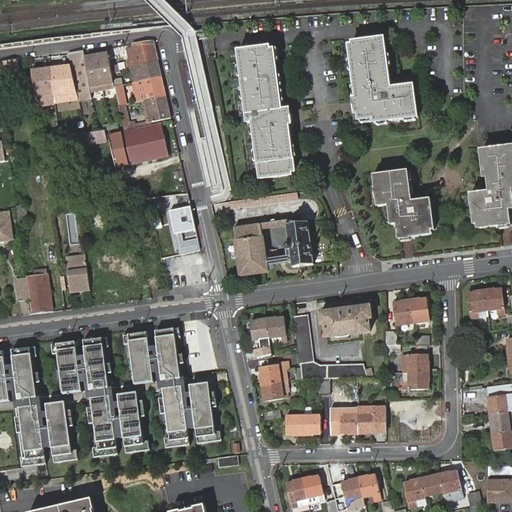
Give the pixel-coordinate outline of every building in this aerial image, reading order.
[(352,60),(353,72),(354,79),(355,87),(356,97),(356,98),(356,100),(358,113),(358,122),(361,121),(371,120),(374,120),(374,123),(377,123),(387,122),(389,122),(403,120),(406,120),(415,119),(418,119),(415,86),(399,88),(393,88),(389,88),(388,74),(390,74),(389,66),(388,56),(387,53),(386,39),(354,43),(354,45),(355,57),(353,57),(352,57),(352,60)] [(153,43),(131,46),(132,49),(126,50),(130,69),(157,62),(153,43)] [(242,92),(243,102),(243,103),(245,116),(245,126),(251,126),(251,128),(252,138),(253,145),(253,154),(254,164),(255,167),(256,182),(289,179),(289,176),(287,165),(290,164),(291,164),(291,161),(290,150),(289,143),(288,129),(288,127),(287,114),(286,113),(280,114),(279,105),(279,95),(278,90),(277,79),(277,72),(276,64),(275,59),(271,59),(270,52),(270,50),(239,53),(240,67),(240,68),(241,79),(241,80),(242,89),(242,92)] [(277,51),(270,52),(271,59),(275,59),(276,64),(278,63),(277,51)] [(84,58),(83,52),(69,54),(79,102),(92,99),(91,92),(84,58)] [(92,56),(84,58),(91,92),(113,87),(112,79),(111,74),(116,73),(115,66),(109,67),(107,53),(98,55),(99,57),(92,59),(92,56)] [(53,104),(45,57),(27,60),(35,107),(53,104)] [(17,62),(0,63),(0,96),(7,96),(5,84),(20,82),(17,62)] [(161,77),(157,62),(130,69),(133,83),(136,82),(161,77)] [(119,77),(112,79),(113,87),(121,86),(119,77)] [(165,96),(161,77),(136,82),(139,98),(140,102),(141,101),(165,96)] [(139,98),(136,82),(133,83),(130,84),(134,99),(139,98)] [(113,87),(118,107),(123,105),(125,105),(121,86),(113,87)] [(23,92),(25,103),(32,102),(31,91),(23,92)] [(146,123),(170,119),(165,96),(141,101),(146,121),(146,123)] [(118,107),(120,121),(123,134),(129,132),(127,122),(123,105),(118,107)] [(129,132),(147,128),(146,123),(146,121),(135,123),(134,120),(127,122),(129,132)] [(169,157),(161,125),(147,128),(129,132),(123,134),(109,137),(116,169),(169,157)] [(59,137),(55,137),(57,149),(105,143),(103,131),(86,133),(59,137)] [(495,224),(510,222),(509,211),(511,210),(511,193),(511,191),(511,147),(484,151),(484,159),(481,159),(483,171),(486,171),(486,173),(488,189),(488,194),(470,196),(470,197),(472,214),(474,227),(489,225),(490,229),(496,228),(495,224)] [(414,234),(415,239),(420,239),(420,235),(435,232),(433,217),(431,201),(413,204),(411,189),(409,174),(375,178),(378,208),(389,207),(391,226),(391,227),(398,226),(400,236),(414,234)] [(298,193),(229,202),(230,210),(299,201),(298,193)] [(14,209),(14,210),(16,224),(25,223),(22,207),(14,209)] [(202,253),(191,207),(170,211),(180,256),(202,253)] [(0,243),(14,242),(10,212),(0,213),(0,243)] [(292,262),(293,267),(315,265),(309,222),(288,225),(287,221),(234,229),(241,276),(267,272),(267,269),(272,269),(272,265),(292,262)] [(55,242),(47,244),(50,262),(58,260),(55,242)] [(405,245),(405,256),(413,256),(413,244),(405,245)] [(65,259),(70,294),(90,291),(89,283),(87,264),(85,256),(65,259)] [(96,259),(96,281),(137,282),(137,259),(96,259)] [(33,279),(25,280),(29,301),(31,316),(52,313),(45,270),(32,272),(33,279)] [(29,301),(25,280),(16,281),(19,303),(29,301)] [(502,290),(485,292),(487,310),(495,309),(496,315),(506,314),(502,290)] [(487,310),(485,292),(468,294),(470,318),(478,317),(477,311),(487,310)] [(428,300),(411,302),(414,324),(430,321),(428,300)] [(414,324),(411,302),(395,304),(397,326),(414,324)] [(327,337),(336,336),(336,335),(362,331),(363,333),(372,332),(370,319),(373,319),(371,307),(321,313),(323,325),(326,325),(327,337)] [(309,315),(295,317),(299,347),(302,367),(303,379),(331,379),(339,379),(359,378),(369,378),(365,365),(320,365),(315,362),(309,315)] [(285,317),(268,319),(270,337),(280,336),(281,343),(288,342),(285,317)] [(270,337),(268,319),(251,321),(254,339),(261,338),(270,337)] [(177,339),(176,329),(157,331),(159,347),(164,382),(182,379),(181,365),(179,355),(177,339)] [(397,332),(387,331),(387,346),(398,346),(397,332)] [(151,348),(149,332),(130,335),(131,345),(137,385),(155,383),(154,373),(153,367),(153,363),(152,357),(151,352),(151,348)] [(280,336),(270,337),(271,345),(281,343),(280,336)] [(417,346),(431,346),(430,336),(415,336),(417,346)] [(270,337),(261,338),(262,349),(271,347),(271,345),(270,337)] [(110,388),(109,375),(107,364),(105,348),(104,338),(85,341),(87,357),(92,391),(111,389),(110,388)] [(79,358),(77,342),(58,344),(59,354),(65,394),(84,392),(82,383),(81,376),(81,372),(80,367),(80,361),(79,358)] [(398,346),(387,346),(387,354),(401,354),(402,346),(398,346)] [(164,382),(159,347),(151,348),(151,352),(157,351),(157,357),(152,357),(153,363),(158,363),(159,366),(153,367),(154,373),(159,373),(162,390),(165,390),(183,387),(189,429),(197,428),(197,425),(192,426),(191,420),(196,420),(195,409),(189,409),(188,398),(193,397),(193,394),(187,395),(185,378),(182,379),(164,382)] [(257,351),(258,358),(272,354),(271,347),(262,349),(257,351)] [(33,357),(32,348),(13,350),(15,366),(20,400),(39,398),(39,397),(37,384),(36,374),(33,357)] [(7,367),(5,351),(0,351),(0,403),(12,402),(10,392),(10,385),(9,382),(8,376),(8,370),(7,367)] [(410,363),(410,372),(429,372),(428,355),(404,355),(404,363),(410,363)] [(116,404),(114,388),(110,388),(111,389),(92,391),(87,357),(79,358),(80,361),(85,360),(85,366),(80,367),(81,372),(86,372),(87,375),(81,376),(82,383),(88,382),(90,400),(93,399),(112,396),(117,439),(125,438),(125,435),(120,435),(119,430),(124,429),(123,418),(117,419),(116,407),(121,406),(121,403),(116,404)] [(262,369),(264,385),(281,382),(280,372),(286,371),(290,371),(289,362),(278,364),(278,366),(262,369)] [(20,400),(15,366),(7,367),(8,370),(13,370),(14,376),(8,376),(9,382),(14,381),(15,385),(10,385),(10,392),(16,391),(18,409),(21,409),(21,408),(40,406),(45,448),(53,447),(53,444),(48,445),(47,439),(52,438),(51,427),(46,428),(44,416),(49,416),(49,413),(44,413),(42,397),(39,397),(39,398),(20,400)] [(429,372),(410,372),(410,380),(404,381),(404,390),(429,389),(429,372)] [(281,382),(264,385),(266,401),(287,398),(287,392),(282,392),(281,382)] [(320,395),(331,395),(331,382),(319,383),(320,395)] [(212,393),(210,384),(192,386),(193,394),(193,397),(195,409),(196,420),(197,425),(197,428),(199,445),(218,442),(217,432),(214,409),(212,393)] [(189,429),(183,387),(165,390),(166,399),(168,415),(171,438),(172,448),(191,446),(189,429)] [(140,402),(139,393),(120,395),(121,403),(121,406),(123,418),(124,429),(125,435),(125,438),(127,454),(146,452),(145,442),(142,418),(140,402)] [(511,393),(489,397),(491,415),(493,415),(509,413),(508,402),(511,401),(511,393)] [(310,395),(309,408),(317,409),(318,395),(310,395)] [(117,439),(112,396),(93,399),(94,408),(96,424),(99,448),(100,458),(119,455),(117,439)] [(303,399),(292,399),(292,407),(304,407),(303,399)] [(68,411),(67,402),(48,405),(49,413),(49,416),(51,427),(52,438),(53,444),(53,447),(56,464),(74,461),(73,451),(70,428),(68,411)] [(45,448),(40,406),(21,408),(21,409),(22,418),(24,433),(27,457),(29,467),(47,465),(45,448)] [(359,434),(359,409),(331,409),(331,434),(359,434)] [(387,409),(359,409),(359,434),(387,434),(387,409)] [(281,410),(267,412),(268,419),(281,417),(281,410)] [(511,420),(511,412),(509,413),(493,415),(496,434),(510,432),(509,421),(511,420)] [(288,434),(305,434),(304,416),(287,417),(288,434)] [(304,416),(305,434),(322,434),(322,416),(304,416)] [(511,434),(511,432),(510,432),(496,434),(493,434),(496,452),(511,449),(511,434)] [(239,466),(238,456),(219,459),(220,469),(239,466)] [(455,492),(456,498),(464,496),(459,472),(441,475),(442,478),(445,491),(445,494),(455,492)] [(360,479),(364,497),(373,495),(374,501),(382,499),(376,475),(360,479)] [(320,477),(304,480),(308,498),(319,496),(320,501),(325,499),(320,477)] [(422,481),(425,496),(445,491),(442,478),(422,481)] [(348,507),(356,505),(365,503),(364,497),(360,479),(342,483),(348,507)] [(308,498),(304,480),(288,484),(292,502),(308,498)] [(416,500),(426,497),(425,496),(422,481),(422,480),(404,484),(409,507),(418,506),(416,500)] [(511,481),(488,482),(489,504),(511,503),(511,481)] [(472,509),(483,507),(480,493),(469,495),(472,509)] [(94,511),(96,510),(94,499),(38,511),(94,511)] [(338,511),(339,511),(336,500),(327,502),(329,511),(338,511)] [(383,502),(384,511),(395,511),(396,511),(393,500),(383,502)]
